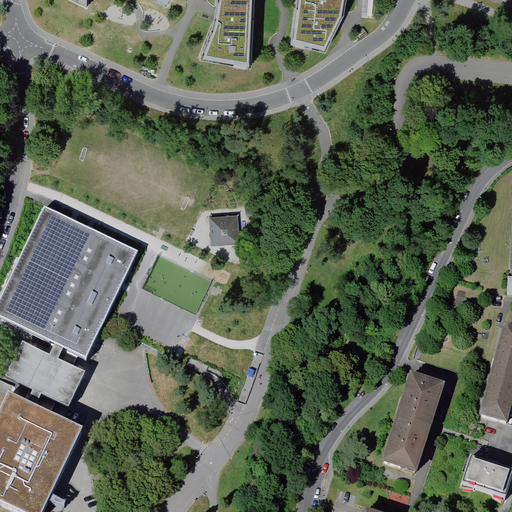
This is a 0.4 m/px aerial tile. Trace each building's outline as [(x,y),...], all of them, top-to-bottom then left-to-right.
[(255,0),(217,0),(215,23),(202,57),(252,66),(255,0)] [(346,0),(297,0),(292,41),(324,47),(344,13),(346,0)] [(363,0),(363,15),(374,15),(374,0),(363,0)] [(0,318),(90,360),(140,254),(48,211),(0,312),(0,318)] [(210,217),(212,245),(240,243),(238,215),(210,217)] [(511,418),(511,325),(506,324),(481,418),(510,425),(511,418)] [(88,378),(25,346),(8,379),(71,411),(88,378)] [(418,476),(447,385),(412,373),(382,465),(418,476)] [(0,505),(14,511),(42,511),(45,507),(82,432),(8,396),(0,411),(0,505)] [(511,466),(471,453),(460,488),(509,504),(511,495),(511,466)]
